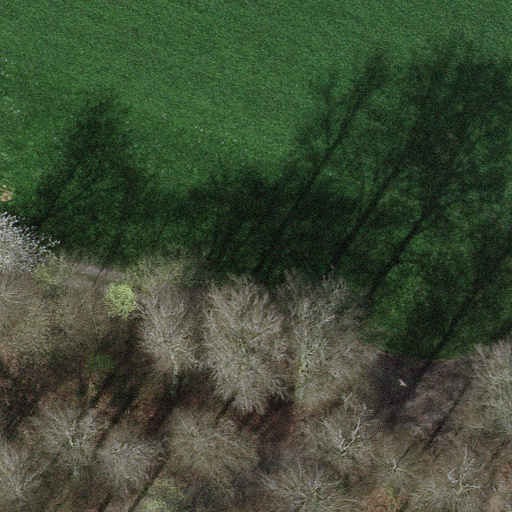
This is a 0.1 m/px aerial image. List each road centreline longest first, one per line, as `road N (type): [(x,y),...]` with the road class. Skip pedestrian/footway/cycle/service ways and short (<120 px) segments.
road 1 (track): [(0,265),(304,324),(415,377),(476,377),(511,346)]
road 2 (track): [(180,511),(253,493),(334,449),(415,377)]
road 3 (track): [(491,511),(415,377)]
